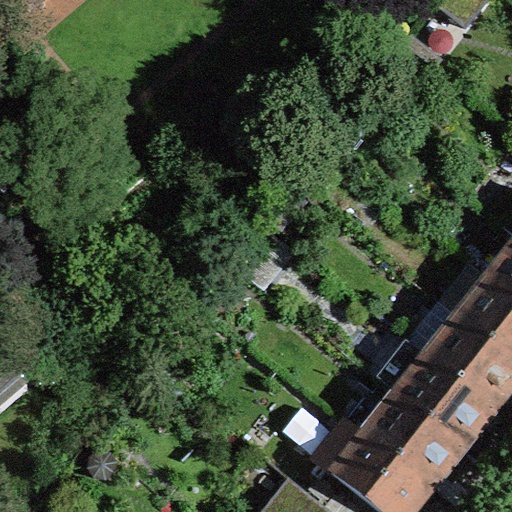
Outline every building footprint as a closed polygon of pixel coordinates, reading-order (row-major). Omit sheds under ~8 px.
[(23,0),(31,8),(40,0),(23,0)] [(46,70),(28,85),(56,127),(78,108),(46,70)] [(511,247),(487,279),(511,298),(511,247)] [(511,298),(487,279),(457,318),(511,361),(511,298)] [(511,361),(457,318),(426,356),(495,411),(501,404),(511,390),(511,361)] [(495,411),(426,356),(405,340),(375,379),(395,395),(464,450),(470,443),(495,411)] [(0,400),(23,380),(0,352),(0,400)] [(440,481),(464,450),(395,395),(364,434),(434,489),(440,481)] [(332,474),(379,511),(415,511),(434,489),(364,434),(332,474)] [(330,511),(290,480),(264,511),(330,511)]
